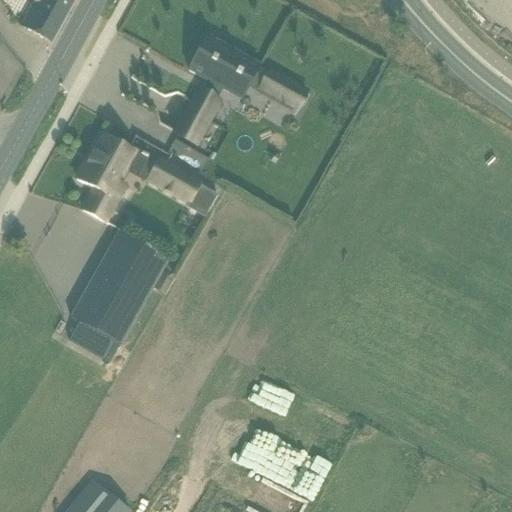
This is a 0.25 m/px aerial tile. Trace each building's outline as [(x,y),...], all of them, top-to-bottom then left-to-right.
[(30,0),(35,2),(20,28),(49,44),(73,2),(69,0),(30,0)] [(198,91),(174,135),(195,146),(219,103),(216,101),(222,89),(241,100),(247,89),(249,86),(259,91),(257,95),(294,115),(306,94),(269,74),(267,77),(257,71),(259,68),(206,39),(188,72),(210,84),(204,95),(198,91)] [(82,212),(99,221),(103,224),(125,185),(115,180),(130,153),(101,137),(76,181),(94,191),(82,212)] [(201,187),(203,183),(159,158),(144,185),(186,208),(185,209),(204,219),(217,196),(201,187)] [(168,260),(137,242),(119,232),(70,320),(78,324),(68,342),(102,360),(112,343),(119,347),(168,260)] [(160,274),(152,288),(164,295),(172,281),(160,274)] [(136,511),(137,511),(93,479),(68,511),(136,511)]
